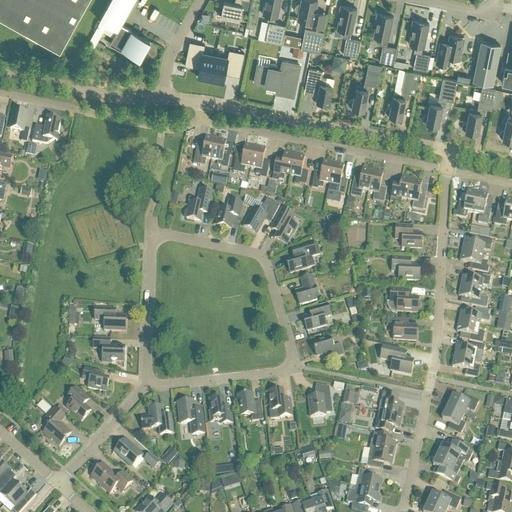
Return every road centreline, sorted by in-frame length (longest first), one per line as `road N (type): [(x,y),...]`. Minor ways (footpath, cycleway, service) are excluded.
road 1 (residential): [(146,388),(296,369),(260,256),(152,233)]
road 2 (residential): [(401,511),(438,332),(446,170)]
road 3 (residential): [(200,118),(446,170)]
road 4 (residential): [(448,151),(202,100)]
road 5 (residential): [(0,94),(169,126),(200,118)]
road 6 (residential): [(163,99),(0,72)]
road 7 (residential): [(146,388),(152,233)]
road 8 (residential): [(56,482),(146,388)]
